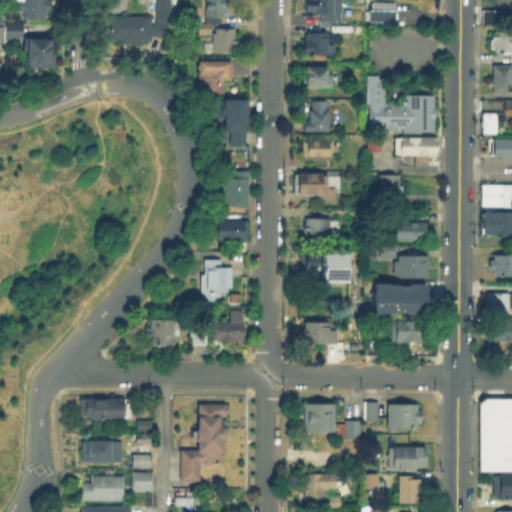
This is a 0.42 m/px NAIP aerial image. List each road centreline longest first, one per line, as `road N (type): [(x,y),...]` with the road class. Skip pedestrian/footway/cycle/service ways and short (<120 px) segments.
road 1 (residential): [(82,87),(122,81),(160,95),(184,137),(191,193),(170,246),(40,387),(39,470),(21,511)]
road 2 (secondary): [(456,511),(459,0)]
road 3 (residential): [(267,374),(268,0)]
road 4 (residential): [(511,376),(267,374)]
road 5 (residential): [(267,374),(98,373),(67,357)]
road 6 (residential): [(266,511),(267,374)]
